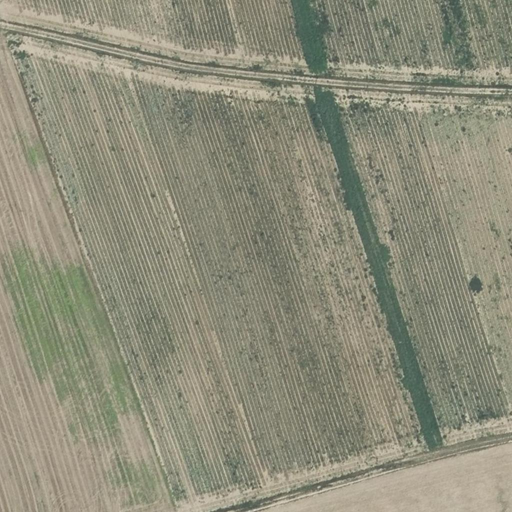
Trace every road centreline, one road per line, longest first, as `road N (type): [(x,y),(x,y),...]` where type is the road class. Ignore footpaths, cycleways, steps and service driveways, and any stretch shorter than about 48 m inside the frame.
road 1 (track): [(511,92),(236,72),(0,20)]
road 2 (track): [(233,511),(511,437)]
